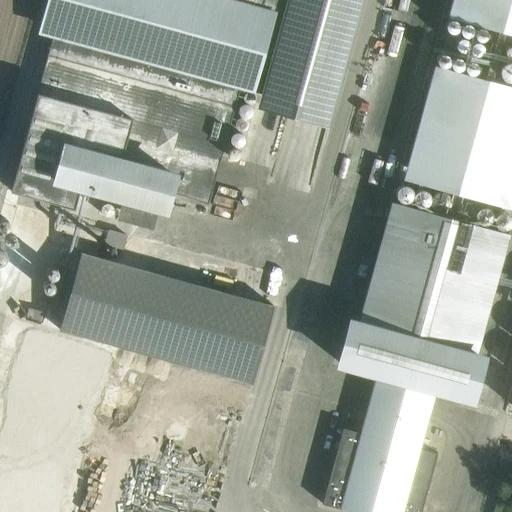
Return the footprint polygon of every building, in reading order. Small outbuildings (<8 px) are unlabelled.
[(62,0),(48,53),(235,105),(239,88),(263,0),(62,0)] [(263,0),(239,88),(260,94),(334,114),(365,0),(263,0)] [(511,0),(455,0),(450,21),(511,37),(511,0)] [(48,53),(10,190),(74,207),(79,188),(156,209),(162,190),(208,203),(235,105),(48,53)] [(511,204),(511,93),(435,73),(404,186),(509,214),(511,204)] [(506,230),(397,200),(350,369),(374,376),(435,393),(459,399),(506,230)] [(83,253),(62,330),(255,382),(276,305),(83,253)] [(420,448),(435,393),(374,376),(359,431),(342,427),(322,503),(354,511),(420,511),(437,453),(420,448)]
